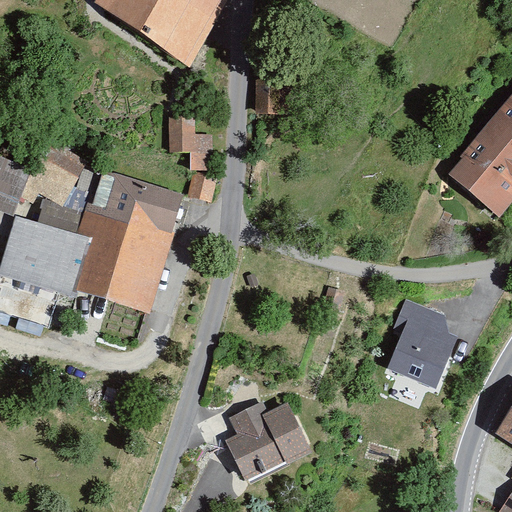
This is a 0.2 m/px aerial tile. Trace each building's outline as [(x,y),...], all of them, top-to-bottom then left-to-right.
[(92,0),(91,4),(188,59),(222,0),(92,0)] [(256,80),(256,113),(285,113),(285,80),(256,80)] [(511,202),(511,99),(452,173),(503,214),(511,202)] [(213,149),(213,132),(196,132),(196,116),(170,116),(170,152),(191,152),(191,170),(206,170),(206,149),(213,149)] [(30,167),(0,154),(0,207),(12,212),(30,167)] [(192,173),(191,196),(214,198),(215,175),(192,173)] [(180,197),(105,174),(86,238),(20,218),(5,267),(146,309),(180,197)] [(444,314),(405,298),(394,328),(401,334),(386,369),(435,390),(458,337),(449,333),(444,314)] [(264,404),(231,419),(238,435),(228,440),(247,479),(309,450),(287,403),(268,413),(264,404)] [(511,409),(497,432),(511,441),(511,409)] [(511,511),(511,491),(498,511),(511,511)]
